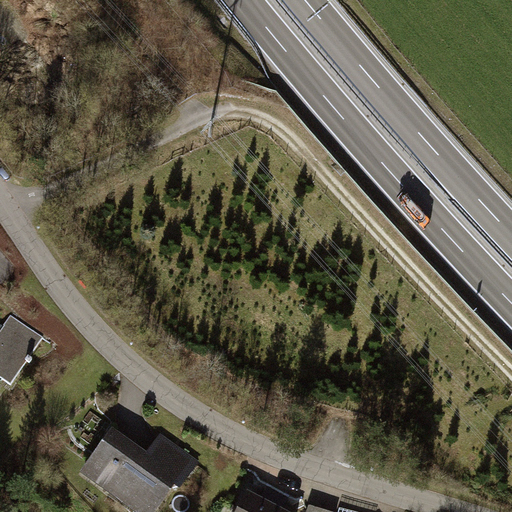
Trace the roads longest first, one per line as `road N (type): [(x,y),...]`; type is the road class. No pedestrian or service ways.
road 1 (track): [(511,373),(286,129),(242,108),(208,114),(8,206)]
road 2 (residential): [(0,193),(82,313),(117,352),(202,419),(251,445),(454,511)]
road 3 (trunk): [(245,0),(511,301)]
road 4 (trunk): [(511,234),(306,0)]
